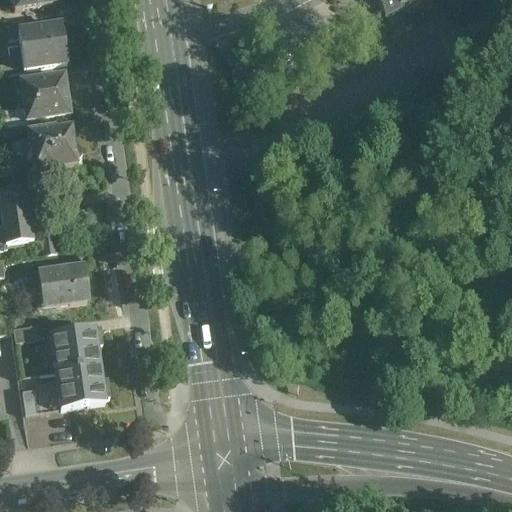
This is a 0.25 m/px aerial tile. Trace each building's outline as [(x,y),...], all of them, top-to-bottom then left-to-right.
[(56,0),(11,0),(14,14),(58,8),(56,0)] [(374,0),(384,20),(403,10),(402,8),(417,0),(374,0)] [(61,30),(18,35),(18,36),(19,42),(24,73),(67,68),(63,47),(64,47),(62,35),(61,30)] [(63,81),(20,87),(26,125),(68,119),(63,81)] [(54,134),(26,138),(28,148),(31,168),(32,179),(76,172),(76,169),(77,168),(80,164),(79,158),(75,154),(74,154),(70,133),(54,136),(54,134)] [(28,148),(15,150),(17,170),(31,168),(28,148)] [(0,215),(5,250),(33,246),(33,245),(40,244),(39,236),(32,237),(28,212),(35,211),(34,204),(27,205),(25,192),(0,195),(0,215)] [(53,234),(39,236),(40,244),(42,260),(56,258),(53,234)] [(84,271),(37,277),(40,296),(52,294),(54,310),(89,305),(84,271)] [(36,329),(13,333),(15,346),(38,343),(36,329)] [(54,376),(98,370),(95,352),(100,351),(98,336),(93,336),(92,333),(49,339),(54,376)] [(98,370),(54,376),(59,414),(103,407),(102,403),(107,403),(105,388),(100,389),(98,370)] [(35,394),(22,395),(25,419),(39,417),(35,394)]
